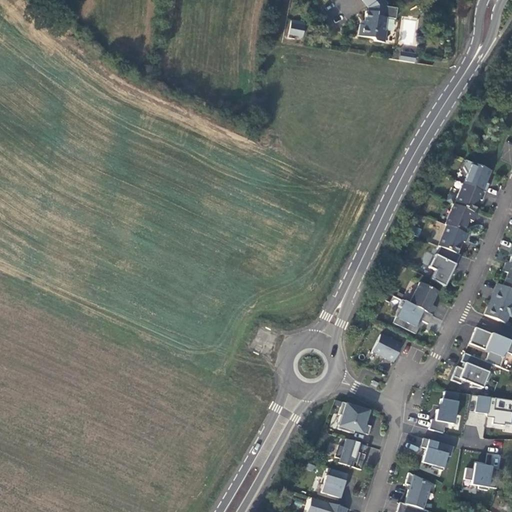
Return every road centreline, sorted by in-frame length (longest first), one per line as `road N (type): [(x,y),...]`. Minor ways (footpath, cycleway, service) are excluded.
road 1 (secondary): [(494,0),(475,58),(324,343)]
road 2 (secondary): [(232,511),(299,389)]
road 3 (residential): [(457,313),(511,194)]
road 4 (residential): [(393,405),(403,370),(424,377),(457,313)]
